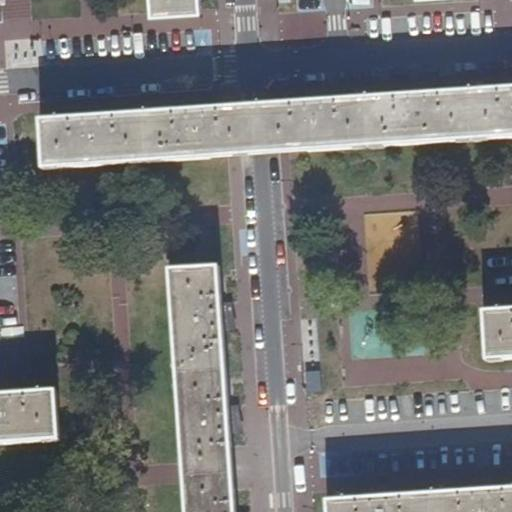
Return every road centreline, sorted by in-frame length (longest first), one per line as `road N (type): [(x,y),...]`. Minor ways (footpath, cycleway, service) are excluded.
road 1 (residential): [(253,65),(284,511)]
road 2 (residential): [(511,48),(253,65)]
road 3 (residential): [(253,65),(0,81)]
